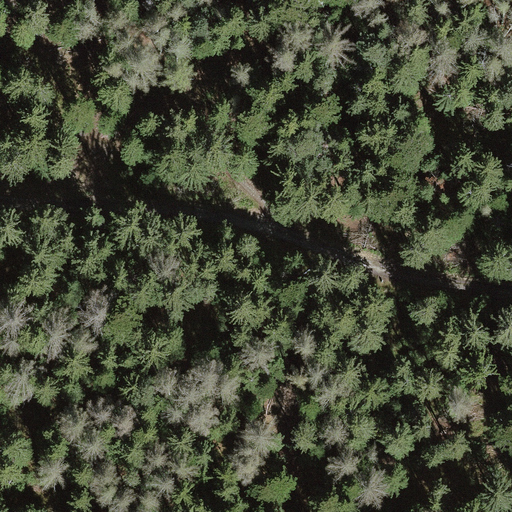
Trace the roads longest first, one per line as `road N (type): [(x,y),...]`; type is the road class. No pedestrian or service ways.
road 1 (track): [(245,221),(400,276),(511,299)]
road 2 (track): [(0,201),(245,221)]
